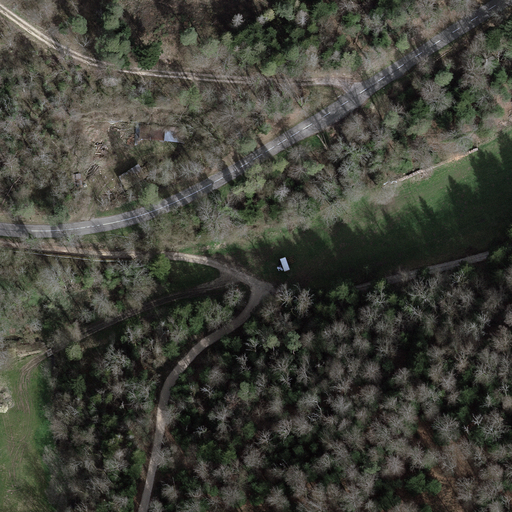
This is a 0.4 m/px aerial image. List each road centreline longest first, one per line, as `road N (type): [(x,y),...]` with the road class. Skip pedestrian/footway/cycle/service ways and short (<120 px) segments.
road 1 (tertiary): [(510,0),(159,208),(96,226),(0,228)]
road 2 (track): [(143,511),(163,396),(176,370),(248,309),(260,283),(185,257),(0,242)]
road 3 (track): [(0,7),(65,54),(178,77),(321,82),(418,54)]
road 4 (track): [(260,283),(339,289),(511,244)]
road 5 (track): [(233,273),(32,362)]
